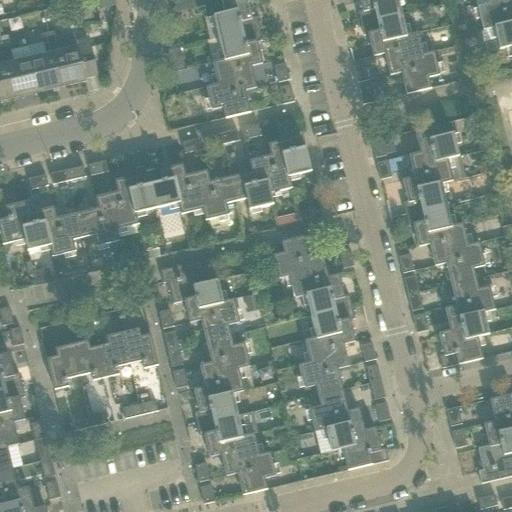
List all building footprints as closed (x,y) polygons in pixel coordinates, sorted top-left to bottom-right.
[(107,0),(95,0),(97,9),(109,7),(107,0)] [(214,16),(219,38),(259,29),(256,17),(251,18),(247,0),(235,0),(223,3),(225,14),(214,16)] [(358,12),(360,23),(400,13),(397,0),(360,0),(363,11),(358,12)] [(483,31),(494,28),(506,25),(503,13),(511,11),(511,0),(487,0),(489,5),(478,8),(483,31)] [(89,1),(74,5),(78,22),(93,18),(89,1)] [(500,50),(510,47),(511,47),(511,46),(511,11),(503,13),(506,25),(494,28),(500,50)] [(374,57),(385,54),(397,51),(394,39),(406,37),(400,13),(360,23),(364,36),(368,35),(374,57)] [(219,38),(224,60),(236,58),(239,69),(251,66),(262,64),(257,42),(261,41),(259,29),(219,38)] [(55,32),(48,33),(48,34),(61,88),(85,82),(84,78),(95,76),(97,75),(95,69),(90,48),(89,44),(77,47),(60,51),(55,32)] [(45,55),(29,58),(38,93),(61,88),(48,34),(48,33),(41,35),(42,43),(45,55)] [(390,76),(401,73),(413,70),(411,58),(423,56),(417,34),(406,37),(394,39),(397,51),(385,54),(390,76)] [(8,43),(1,44),(14,99),(38,93),(29,58),(13,62),(8,43)] [(0,102),(14,99),(1,44),(0,44),(0,102)] [(180,49),(168,51),(171,69),(183,67),(180,49)] [(439,76),(434,56),(434,53),(423,56),(411,58),(413,70),(401,73),(406,95),(430,90),(428,78),(439,76)] [(213,63),(218,84),(230,82),(232,94),(244,91),(256,88),(251,66),(239,69),(236,58),(224,60),(213,63)] [(289,81),(285,64),(274,66),(278,83),(289,81)] [(357,84),(368,81),(364,64),(353,67),(357,84)] [(218,84),(206,87),(211,110),(223,108),(225,119),(250,113),(244,91),(232,94),(230,82),(218,84)] [(294,103),(290,86),(279,88),(283,105),(294,103)] [(358,88),(362,105),(373,103),(369,86),(358,88)] [(258,125),(241,129),(244,140),(261,136),(258,125)] [(439,125),(415,131),(420,153),(432,151),(435,163),(447,160),(458,157),(453,134),(442,137),(439,125)] [(220,134),(222,145),(239,141),(236,130),(220,134)] [(268,145),(271,157),(274,169),(286,166),(289,178),(311,173),(301,132),(289,135),(290,140),(268,145)] [(222,145),(220,134),(203,138),(206,149),(222,145)] [(198,139),(181,143),(184,154),(201,150),(198,139)] [(375,159),(386,156),(382,139),(371,142),(375,159)] [(409,156),(414,178),(426,175),(428,187),(440,184),(452,182),(447,160),(435,163),(432,151),(420,153),(409,156)] [(249,162),(252,173),(255,185),(267,182),(270,194),(292,189),(289,178),(286,166),(274,169),(271,157),(249,162)] [(105,161),(88,165),(90,176),(107,172),(105,161)] [(380,180),(391,178),(387,161),(376,164),(380,180)] [(159,166),(147,169),(157,209),(178,204),(175,192),(187,189),(185,177),(182,166),(160,171),(159,166)] [(83,167),(67,170),(69,181),(86,178),(83,167)] [(115,182),(118,193),(120,205),(133,202),(136,214),(157,209),(147,169),(136,171),(137,176),(115,182)] [(69,181),(67,170),(50,174),(53,185),(69,181)] [(206,172),(185,177),(187,189),(175,192),(178,204),(181,215),(203,210),(200,198),(212,195),(209,184),(206,172)] [(252,173),(230,179),(236,202),(247,199),(249,211),(273,205),(270,194),(267,182),(255,185),(252,173)] [(403,203),(406,215),(445,206),(440,184),(428,187),(426,175),(414,178),(403,180),(408,202),(403,203)] [(45,176),(28,180),(31,190),(48,186),(45,176)] [(230,179),(209,184),(212,195),(200,198),(203,210),(205,221),(229,216),(226,204),(236,202),(230,179)] [(96,198),(98,210),(101,222),(114,219),(117,230),(138,225),(136,214),(133,202),(120,205),(118,193),(96,198)] [(0,233),(3,245),(25,240),(22,228),(34,225),(31,214),(28,202),(7,207),(5,202),(0,203),(0,233)] [(419,247),(430,245),(441,242),(439,230),(450,227),(445,206),(406,215),(408,227),(413,225),(419,247)] [(28,251),(49,246),(47,234),(58,232),(56,220),(53,209),(31,214),(34,225),(22,228),(25,240),(28,251)] [(98,210),(77,215),(82,238),(93,236),(96,247),(119,242),(117,230),(114,219),(101,222),(98,210)] [(47,234),(49,246),(52,257),(75,252),(72,241),(82,238),(77,215),(56,220),(58,232),(47,234)] [(286,217),(276,219),(278,229),(288,226),(286,217)] [(435,266),(446,264),(458,261),(455,249),(467,246),(462,224),(450,227),(439,230),(441,242),(430,245),(435,266)] [(348,245),(348,241),(345,228),(344,228),(333,230),(337,248),(348,245)] [(311,259),(306,238),(306,237),(281,242),(284,254),(274,256),(279,279),(290,277),(302,274),(299,262),(311,259)] [(446,264),(451,285),(475,279),(472,269),(483,266),(478,243),(467,246),(455,249),(458,261),(446,264)] [(353,267),(350,250),(339,252),(343,269),(353,267)] [(403,274),(413,272),(409,255),(399,257),(403,274)] [(295,298),(306,296),(318,293),(315,281),(327,278),(322,257),(311,259),(299,262),(302,274),(290,277),(295,298)] [(160,271),(163,282),(163,284),(168,283),(173,305),(185,302),(197,299),(194,287),(206,285),(201,262),(160,271)] [(306,296),(311,317),(351,308),(349,296),(344,297),(339,275),(327,278),(315,281),(318,293),(306,296)] [(408,296),(418,293),(415,276),(404,279),(408,296)] [(451,285),(456,306),(468,304),(471,316),(483,313),(494,311),(489,287),(477,290),(475,279),(451,285)] [(190,324),(202,321),(214,318),(211,306),(223,303),(218,282),(206,285),(194,287),(197,299),(185,302),(190,324)] [(411,312),(422,309),(418,293),(408,296),(411,312)] [(202,321),(207,342),(231,336),(228,326),(239,323),(234,300),(223,303),(211,306),(214,318),(202,321)] [(445,309),(450,331),(462,328),(465,340),(477,337),(488,335),(483,313),(471,316),(468,304),(456,306),(445,309)] [(13,324),(11,315),(9,307),(0,309),(0,318),(2,327),(13,324)] [(311,317),(317,339),(328,336),(331,348),(343,345),(354,343),(349,321),(354,320),(351,308),(311,317)] [(162,330),(173,327),(169,310),(158,313),(162,330)] [(417,334),(428,331),(424,314),(413,317),(417,334)] [(23,345),(19,328),(9,330),(13,347),(23,345)] [(450,331),(439,334),(444,355),(439,357),(442,369),(482,360),(477,337),(465,340),(462,328),(450,331)] [(142,361),(144,369),(157,366),(150,335),(140,337),(138,330),(123,334),(130,364),(142,361)] [(178,349),(174,332),(163,335),(167,351),(178,349)] [(108,345),(99,347),(106,378),(119,375),(117,367),(130,364),(123,334),(106,337),(108,345)] [(207,342),(212,363),(224,360),(227,373),(238,370),(250,367),(244,344),(233,347),(231,336),(207,342)] [(305,341),(310,363),(322,360),(325,372),(337,370),(348,367),(343,345),(331,348),(328,336),(317,339),(305,341)] [(88,342),(72,346),(79,376),(92,373),(94,381),(106,378),(99,347),(90,350),(88,342)] [(376,360),(372,343),(361,346),(365,363),(376,360)] [(57,357),(47,359),(54,391),(69,387),(67,379),(79,376),(72,346),(56,349),(57,357)] [(178,349),(167,351),(171,368),(182,365),(178,349)] [(0,390),(21,385),(18,374),(13,375),(8,354),(0,355),(0,390)] [(200,366),(205,388),(217,385),(220,397),(232,395),(244,392),(238,370),(227,373),(224,360),(212,363),(200,366)] [(316,386),(318,396),(342,391),(337,370),(325,372),(322,360),(310,363),(299,366),(304,389),(316,386)] [(370,384),(381,382),(377,365),(366,368),(370,384)] [(176,389),(187,387),(183,370),(172,372),(176,389)] [(381,382),(370,384),(374,401),(385,398),(381,382)] [(0,390),(0,423),(1,426),(12,423),(24,420),(19,398),(24,397),(21,385),(0,390)] [(194,414),(197,425),(237,416),(232,395),(220,397),(217,385),(205,388),(194,390),(200,412),(194,414)] [(315,433),(326,430),(338,428),(335,415),(347,412),(342,391),(318,396),(320,407),(309,410),(315,433)] [(510,432),(511,431),(511,394),(490,400),(495,422),(507,419),(510,432)] [(139,405),(141,416),(158,412),(155,401),(139,405)] [(390,420),(386,403),(375,406),(379,423),(390,420)] [(141,416),(139,405),(122,409),(125,420),(141,416)] [(457,408),(447,410),(446,410),(450,427),(461,425),(457,408)] [(331,452),(342,449),(354,447),(351,434),(363,431),(358,409),(347,412),(335,415),(338,428),(326,430),(331,452)] [(105,413),(88,417),(91,428),(107,424),(105,413)] [(210,458),(221,455),(233,452),(230,440),(242,437),(237,416),(197,425),(200,437),(205,436),(210,458)] [(91,428),(88,417),(71,421),(74,432),(91,428)] [(511,431),(510,432),(507,419),(495,422),(484,424),(489,447),(501,444),(504,456),(511,453),(511,431)] [(46,438),(42,422),(31,424),(35,441),(46,438)] [(0,448),(6,447),(18,445),(12,423),(1,426),(0,423),(0,448)] [(354,447),(342,449),(347,471),(388,462),(385,450),(385,449),(380,450),(375,428),(363,431),(351,434),(354,447)] [(455,449),(466,447),(462,430),(451,432),(455,449)] [(226,477),(237,474),(250,471),(247,459),(259,456),(254,435),(242,437),(230,440),(233,452),(221,455),(226,477)] [(40,462),(51,460),(47,443),(36,446),(40,462)] [(478,449),(483,471),(478,472),(481,485),(511,477),(511,453),(504,456),(501,444),(489,447),(478,449)] [(0,471),(11,469),(6,447),(0,448),(0,471)] [(270,454),(259,456),(247,459),(250,471),(237,474),(242,496),(267,490),(264,479),(275,477),(270,454)] [(51,460),(40,462),(44,479),(55,476),(51,460)] [(199,483),(210,481),(205,464),(195,466),(199,483)] [(0,507),(8,506),(5,493),(16,490),(11,469),(0,471),(0,507)] [(60,498),(56,481),(45,484),(49,501),(60,498)] [(215,502),(214,501),(211,485),(200,488),(204,505),(215,502)] [(0,511),(21,511),(33,509),(28,487),(16,490),(5,493),(8,506),(0,507),(0,511)] [(497,506),(494,495),(477,499),(480,510),(497,506)] [(511,508),(511,496),(500,500),(503,511),(511,508)]
